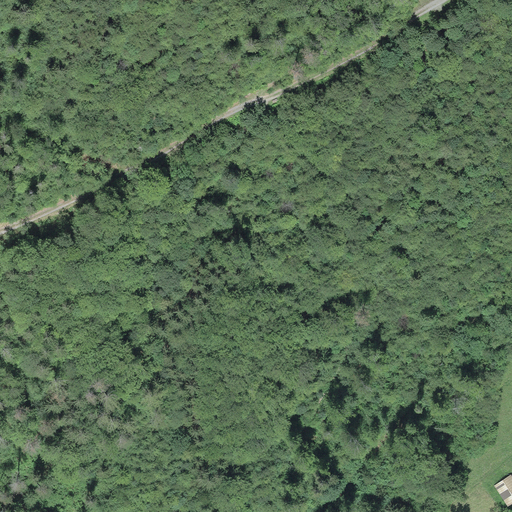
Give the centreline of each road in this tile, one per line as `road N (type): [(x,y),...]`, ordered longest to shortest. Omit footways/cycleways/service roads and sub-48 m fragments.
road 1 (track): [(248,107),(53,211),(0,229)]
road 2 (track): [(276,94),(444,0)]
